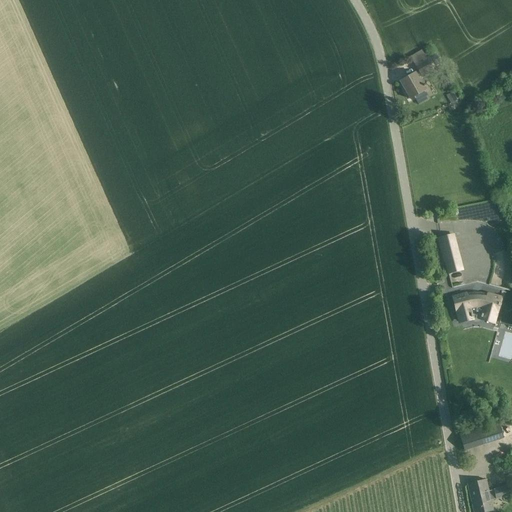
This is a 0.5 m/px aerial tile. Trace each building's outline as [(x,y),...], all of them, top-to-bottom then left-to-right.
[(426,59),(415,65),(418,71),(399,82),(410,99),(414,97),(418,105),(429,99),(425,91),(425,90),(418,78),(421,76),(421,77),(433,70),(426,59)] [(456,91),(447,96),(451,104),(461,99),(456,91)] [(454,235),(439,239),(448,274),(463,270),(454,235)] [(465,295),(452,299),(458,322),(472,318),(474,321),(476,322),(479,321),(481,318),(494,322),(496,317),(497,311),(500,301),(501,299),(487,295),(486,299),(480,298),(473,298),(466,299),(465,295)] [(486,479),(467,484),(473,511),(490,511),(493,511),(491,501),(511,495),(511,485),(488,491),(486,479)]
